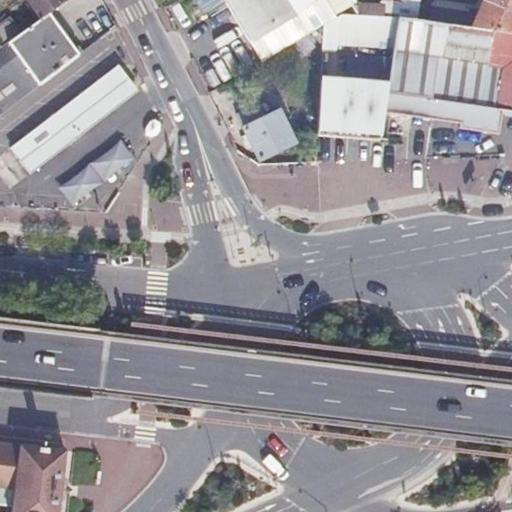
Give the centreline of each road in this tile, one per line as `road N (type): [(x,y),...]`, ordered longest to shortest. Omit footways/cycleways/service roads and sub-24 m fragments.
road 1 (trunk): [(511,416),(0,354)]
road 2 (primary): [(221,300),(0,276)]
road 3 (secondary): [(338,276),(247,222),(193,128)]
road 4 (secondary): [(193,128),(221,300)]
road 5 (primary): [(320,493),(392,455),(461,395)]
road 6 (residential): [(225,324),(84,419)]
road 7 (secondary): [(126,0),(193,128)]
road 8 (primary): [(461,395),(414,261)]
road 9 (residential): [(84,419),(134,435),(203,439)]
